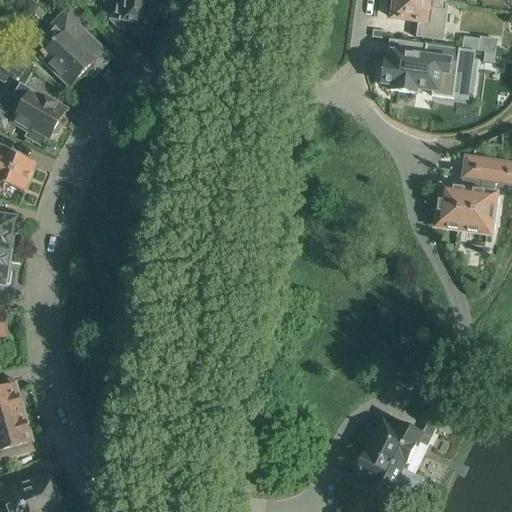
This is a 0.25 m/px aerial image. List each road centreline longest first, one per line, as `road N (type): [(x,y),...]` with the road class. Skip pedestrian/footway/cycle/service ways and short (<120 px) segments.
road 1 (residential): [(220,504),(265,510),(312,502),(360,417),(440,375),(456,353),(462,324),(419,228),(413,159),(348,96)]
road 2 (secondary): [(166,511),(247,0)]
road 3 (residential): [(193,68),(166,75),(125,112),(90,160),(57,244),(51,316),(68,409),(94,467),(125,485)]
road 4 (residential): [(193,68),(125,485)]
road 5 (unclassified): [(220,504),(284,87)]
